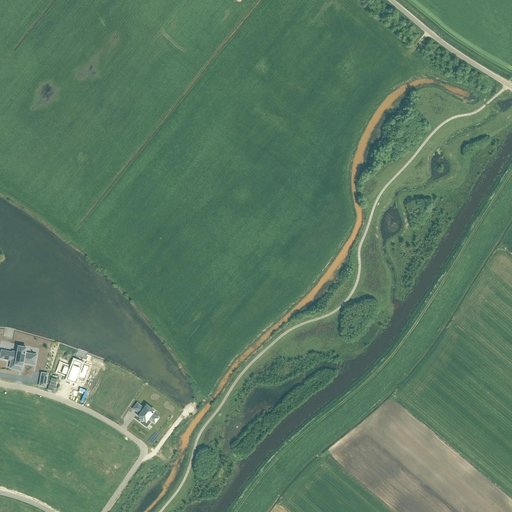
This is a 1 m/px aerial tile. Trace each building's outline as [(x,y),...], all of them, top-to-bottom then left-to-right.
[(1,350),(0,355),(0,358),(11,360),(10,368),(19,369),(20,365),(22,365),(22,366),(23,367),(23,362),(34,365),(36,355),(25,353),(25,352),(26,348),(19,346),(18,352),(1,350)] [(63,366),(60,373),(68,376),(67,380),(76,384),(79,377),(86,380),(90,369),(73,362),(71,369),(63,366)] [(39,385),(39,386),(45,387),(48,374),(42,373),(41,379),(46,380),(45,386),(40,385),(39,385)] [(100,385),(96,394),(104,399),(101,404),(108,408),(111,403),(123,410),(128,400),(117,394),(121,386),(113,382),(109,390),(100,385)] [(137,404),(134,408),(139,412),(143,408),(137,404)] [(147,405),(139,416),(141,418),(143,420),(144,420),(146,421),(149,418),(155,422),(158,418),(152,414),(152,413),(153,413),(153,412),(154,411),(147,405)] [(19,416),(17,429),(36,433),(38,419),(19,416)] [(64,423),(60,432),(75,439),(73,444),(77,446),(82,436),(78,434),(79,429),(64,423)] [(44,474),(38,471),(34,480),(41,484),(39,487),(44,490),(47,486),(56,491),(62,479),(46,471),(44,474)]
